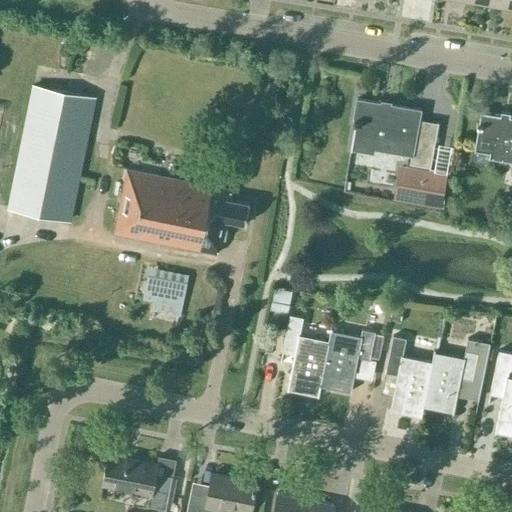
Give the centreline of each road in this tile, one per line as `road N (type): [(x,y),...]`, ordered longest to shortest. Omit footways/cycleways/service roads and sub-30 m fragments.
road 1 (residential): [(511,474),(69,390)]
road 2 (residential): [(511,73),(162,13),(145,0)]
road 3 (residential): [(34,511),(58,400),(69,390)]
